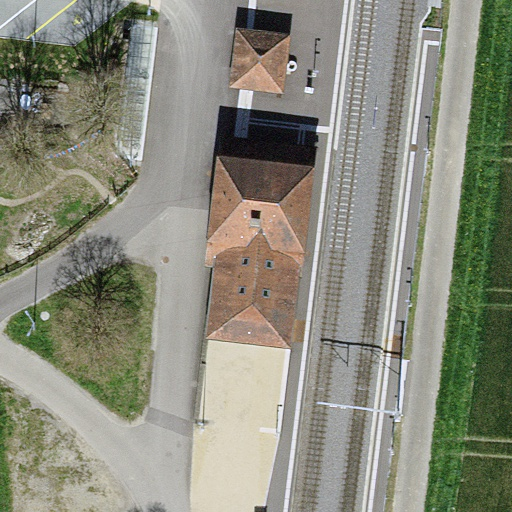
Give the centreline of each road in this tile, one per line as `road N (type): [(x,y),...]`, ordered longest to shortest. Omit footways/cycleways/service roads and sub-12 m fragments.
road 1 (track): [(410,511),(475,0)]
road 2 (unclassified): [(0,360),(98,427),(165,511)]
